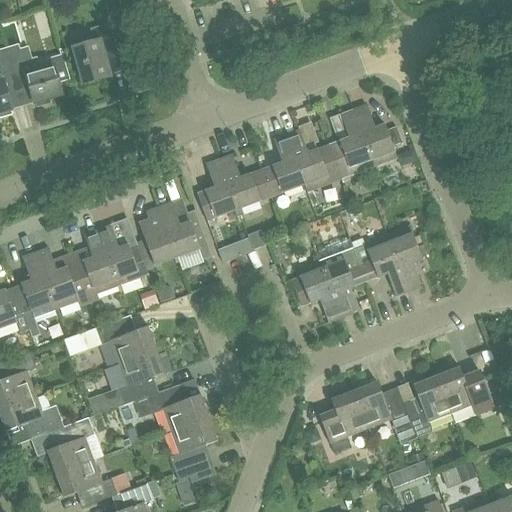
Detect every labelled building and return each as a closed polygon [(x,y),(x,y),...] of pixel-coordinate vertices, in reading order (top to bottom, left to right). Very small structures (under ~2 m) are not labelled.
[(74,48),(85,83),(111,76),(106,58),(119,54),(110,24),(91,29),(95,42),(74,48)] [(48,58),(50,65),(41,68),(38,56),(33,58),(29,46),(21,48),(19,44),(6,48),(24,106),(35,103),(35,104),(63,96),(59,82),(71,79),(62,49),(60,50),(61,54),(48,58)] [(0,113),(14,110),(13,109),(24,106),(6,48),(0,49),(0,72),(2,79),(0,79),(0,113)] [(367,105),(354,110),(375,167),(398,159),(393,146),(402,142),(396,127),(388,130),(386,125),(376,128),(367,105)] [(354,110),(340,115),(340,114),(330,118),(337,137),(339,136),(341,141),(340,141),(353,176),(375,167),(354,110)] [(286,135),(307,189),(310,188),(309,183),(327,176),(318,150),(308,153),(299,130),(286,135)] [(282,163),(273,166),(272,165),(261,169),(272,198),(283,194),(282,193),(302,186),(303,190),(307,189),(286,135),(273,139),(282,163)] [(219,160),(238,210),(272,198),(261,169),(242,177),(233,154),(219,160)] [(215,188),(205,191),(205,190),(198,193),(208,222),(216,219),(215,218),(235,211),(236,215),(240,214),(238,210),(219,160),(207,164),(215,188)] [(205,260),(212,257),(205,240),(207,239),(200,221),(191,224),(190,222),(184,224),(182,217),(189,215),(183,198),(172,202),(173,203),(160,208),(166,225),(180,262),(183,261),(182,256),(201,250),(205,260)] [(139,247),(147,268),(175,259),(177,263),(180,262),(166,225),(160,208),(146,213),(155,235),(146,238),(146,239),(137,242),(139,247)] [(139,247),(130,249),(129,245),(119,248),(111,226),(98,230),(119,286),(150,275),(147,268),(139,247)] [(411,228),(388,236),(409,292),(422,287),(414,263),(423,260),(411,228)] [(99,300),(97,294),(119,286),(98,230),(85,235),(90,248),(72,255),(89,303),(99,300)] [(367,281),(378,277),(388,273),(397,296),(409,292),(388,236),(355,249),(354,247),(353,247),(367,281)] [(241,247),(244,254),(253,250),(249,239),(243,241),(241,247)] [(346,289),(355,286),(367,281),(353,247),(319,260),(342,317),(354,312),(346,289)] [(79,302),(81,307),(89,303),(72,255),(54,262),(49,248),(36,253),(56,308),(57,310),(79,302)] [(22,285),(14,288),(29,329),(23,312),(31,309),(34,318),(57,310),(56,308),(36,253),(22,258),(31,281),(22,284),(22,285)] [(299,272),(300,276),(311,303),(320,299),(329,322),(342,317),(319,260),(320,263),(299,272)] [(20,332),(29,329),(14,288),(5,291),(5,290),(0,291),(0,329),(17,323),(20,332)] [(165,295),(151,297),(153,312),(167,310),(165,295)] [(111,342),(120,364),(157,350),(149,327),(137,331),(135,325),(127,328),(124,318),(96,329),(102,345),(111,342)] [(124,406),(148,397),(152,396),(148,386),(156,383),(154,378),(166,373),(157,350),(120,364),(128,386),(118,389),(124,406)] [(0,381),(0,407),(35,394),(27,373),(37,369),(31,353),(3,363),(7,373),(0,375),(0,376),(2,381),(0,381)] [(460,367),(437,376),(451,414),(473,405),(477,415),(493,408),(482,381),(473,385),(470,377),(465,380),(460,367)] [(416,407),(406,411),(411,423),(417,438),(433,431),(429,422),(451,414),(437,376),(413,386),(418,397),(413,399),(416,407)] [(378,382),(355,391),(369,428),(390,420),(394,430),(411,423),(406,411),(400,396),(391,399),(388,392),(382,394),(378,382)] [(164,411),(172,432),(210,418),(201,395),(189,400),(187,394),(180,397),(176,387),(152,396),(148,397),(155,414),(164,411)] [(322,416),(320,416),(328,437),(321,440),(327,455),(334,452),(351,446),(347,437),(369,428),(355,391),(332,400),(336,411),(322,417),(322,416)] [(35,394),(0,407),(0,414),(6,431),(18,426),(23,442),(65,427),(57,405),(41,411),(35,394)] [(105,396),(92,401),(96,413),(109,409),(105,396)] [(218,441),(210,418),(172,432),(180,454),(171,458),(177,475),(204,464),(201,454),(208,452),(206,446),(218,441)] [(89,419),(32,440),(35,450),(49,445),(51,450),(47,451),(56,474),(94,461),(86,439),(95,435),(89,419)] [(100,463),(112,460),(106,434),(95,436),(100,463)] [(102,483),(94,461),(56,474),(64,497),(77,493),(79,498),(86,495),(90,506),(118,496),(112,479),(102,483)] [(408,468),(389,475),(395,485),(395,486),(411,478),(408,468)] [(196,503),(188,480),(176,484),(184,506),(184,507),(196,503)] [(147,511),(144,504),(154,501),(148,485),(120,495),(123,504),(116,507),(118,511),(147,511)] [(511,511),(511,496),(493,504),(492,499),(489,500),(493,511),(511,511)] [(489,500),(489,498),(453,510),(454,511),(493,511),(489,500)] [(443,511),(439,501),(408,511),(443,511)]
